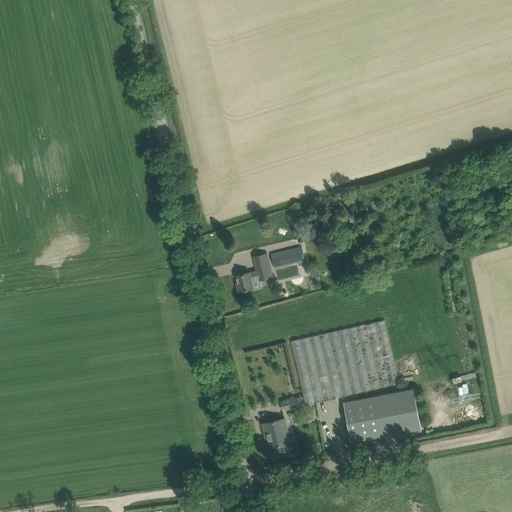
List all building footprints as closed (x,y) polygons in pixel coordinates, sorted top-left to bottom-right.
[(318,254),(322,245),(314,241),(310,250),(318,254)] [(285,250),(271,254),(275,267),(288,263),(285,250)] [(257,271),(237,276),(239,283),(237,283),(239,291),(253,288),(253,290),(262,288),(260,280),(273,277),(267,253),(254,256),(257,271)] [(386,321),(292,338),(304,401),(398,385),(386,321)] [(414,388),(344,402),(352,442),(422,428),(414,388)] [(283,411),(300,407),(298,398),(280,402),(283,411)] [(285,419),(263,424),(266,436),(268,436),(271,448),(277,446),(278,453),(292,449),(290,440),(284,442),(281,431),(287,430),(285,419)]
